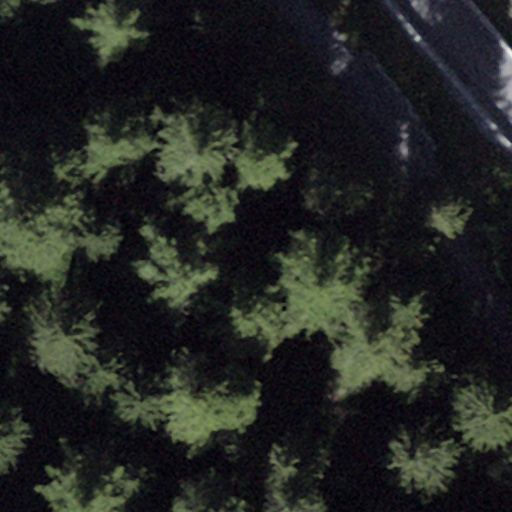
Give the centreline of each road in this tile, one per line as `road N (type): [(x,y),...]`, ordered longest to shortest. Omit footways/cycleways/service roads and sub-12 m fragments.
road 1 (track): [(26,0),(52,110),(458,407),(511,438)]
road 2 (track): [(288,0),(511,310)]
